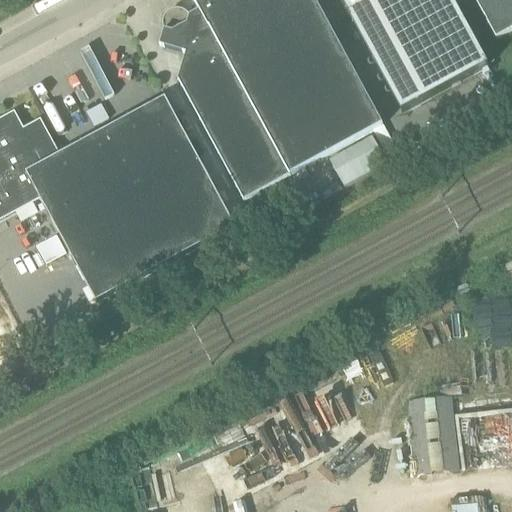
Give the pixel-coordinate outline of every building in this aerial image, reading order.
[(165,31),(160,47),(187,55),(179,82),(244,203),(383,127),(314,0),(193,0),(200,12),(190,18),(187,14),(182,11),(180,16),(175,15),(172,17),(169,22),(164,21),(164,26),(165,31)] [(452,0),(339,0),(352,23),(369,14),(419,106),(489,68),(452,0)] [(511,0),(474,0),(497,41),(511,32),(511,0)] [(15,113),(0,121),(0,222),(40,201),(96,305),(236,229),(166,100),(61,157),(41,121),(24,130),(15,113)] [(452,398),(419,401),(409,402),(417,477),(460,473),(452,398)] [(277,468),(279,477),(317,469),(314,456),(301,459),(298,448),(278,452),(281,467),(277,468)] [(205,489),(224,482),(217,458),(197,464),(205,489)]
